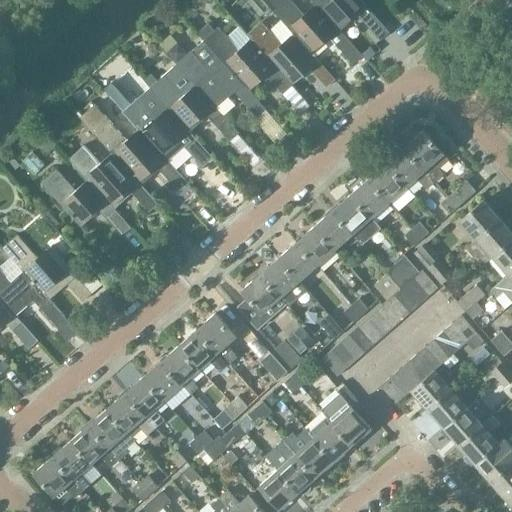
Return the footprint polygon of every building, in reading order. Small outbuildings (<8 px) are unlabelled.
[(264,0),(274,11),(282,20),(282,19),(295,34),(313,54),(331,38),(337,44),(354,64),(363,56),(340,30),(340,31),(322,10),(321,10),(317,5),(305,15),(290,0),(264,0)] [(312,0),(317,5),(321,10),(322,10),(340,31),(340,30),(358,15),(364,21),(381,40),(390,32),(367,7),(367,6),(361,0),(312,0)] [(248,34),(247,34),(252,40),(268,58),(286,78),(304,62),(310,57),(315,63),(309,68),(327,88),(336,80),(313,54),(295,34),(282,19),(282,20),(270,30),(262,21),(248,34)] [(209,23),(198,32),(205,40),(215,30),(209,23)] [(215,30),(205,40),(225,63),(243,84),(244,84),(261,68),(266,63),(272,69),(266,74),(284,94),(293,86),(286,78),(268,58),(252,40),(247,34),(248,34),(240,25),(227,36),(219,27),(215,30)] [(171,36),(161,45),(169,53),(179,45),(171,36)] [(189,54),(178,64),(198,87),(216,108),(217,107),(235,92),(240,98),(257,117),(266,109),(244,84),(243,84),(225,63),(205,40),(189,54)] [(179,45),(169,53),(178,64),(189,54),(180,43),(179,45)] [(363,56),(364,57),(367,61),(376,54),(372,50),(370,47),(362,55),(363,56)] [(151,74),(144,80),(151,88),(171,111),(189,131),(190,131),(208,115),(213,121),(230,141),(239,133),(217,107),(216,108),(198,87),(178,64),(165,75),(158,82),(151,74)] [(139,129),(144,135),(144,134),(163,155),(186,134),(191,140),(186,145),(203,165),(212,157),(190,131),(189,131),(171,111),(159,122),(138,98),(132,104),(124,111),(139,129)] [(127,99),(119,106),(124,111),(132,104),(127,99)] [(95,103),(80,116),(97,135),(113,153),(117,158),(118,158),(136,179),(154,163),(159,158),(165,164),(159,169),(176,188),(185,180),(163,155),(144,134),(144,135),(139,129),(127,140),(111,122),(95,103)] [(405,147),(404,148),(430,177),(435,182),(446,173),(441,167),(450,160),(444,153),(424,130),(405,147)] [(53,140),(41,150),(47,156),(58,146),(53,140)] [(85,146),(70,159),(86,177),(90,182),(91,182),(109,203),(109,202),(114,208),(132,193),(150,212),(159,204),(147,191),(136,179),(118,158),(117,158),(113,153),(101,164),(85,146)] [(404,148),(387,163),(407,185),(416,178),(427,189),(435,182),(430,177),(404,148)] [(13,158),(7,163),(15,172),(21,167),(13,158)] [(387,163),(369,178),(380,191),(389,201),(399,193),(407,185),(387,163)] [(91,182),(90,182),(78,193),(58,170),(43,183),(81,227),(100,210),(123,236),(132,228),(109,202),(109,203),(91,182)] [(369,178),(351,194),(371,217),(389,201),(369,178)] [(467,180),(449,196),(458,207),(477,191),(467,180)] [(353,233),(363,243),(380,228),(371,217),(351,194),(333,210),(353,233)] [(458,207),(449,196),(441,203),(451,214),(458,207)] [(461,220),(478,239),(501,218),(484,200),(461,220)] [(333,210),(315,226),(335,249),(353,233),(333,210)] [(487,262),(493,257),(511,240),(511,231),(501,218),(478,239),(466,248),(474,257),(479,253),(487,262)] [(420,222),(413,228),(422,239),(430,232),(420,222)] [(315,226),(297,242),(317,264),(335,249),(315,226)] [(422,239),(413,228),(405,235),(414,245),(422,239)] [(4,248),(24,272),(24,271),(48,298),(66,282),(83,301),(92,294),(70,268),(52,247),(39,258),(18,235),(4,248)] [(511,240),(493,257),(509,275),(511,272),(511,240)] [(297,242),(279,258),(299,280),(317,264),(297,242)] [(435,276),(446,266),(439,259),(426,244),(416,253),(429,268),(435,276)] [(406,257),(388,273),(401,288),(404,286),(413,278),(420,272),(410,262),(406,257)] [(279,258),(261,274),(281,296),(287,303),(296,295),(290,288),(299,280),(279,258)] [(446,266),(435,276),(442,283),(452,274),(446,266)] [(0,297),(16,316),(16,315),(34,300),(39,306),(56,325),(65,317),(48,298),(24,271),(24,272),(12,282),(0,268),(0,297)] [(438,288),(422,270),(420,272),(413,278),(429,296),(438,288)] [(508,274),(491,289),(497,297),(503,292),(511,301),(511,272),(509,275),(508,274)] [(388,273),(374,285),(387,301),(395,294),(401,288),(388,273)] [(281,296),(261,274),(243,290),(262,313),(281,296)] [(420,304),(429,296),(413,278),(404,286),(420,304)] [(467,312),(477,303),(486,295),(477,285),(458,302),(467,312)] [(401,288),(395,294),(411,312),(420,304),(404,286),(401,288)] [(395,294),(394,295),(386,302),(402,320),(411,312),(395,294)] [(0,329),(7,323),(12,329),(29,349),(38,341),(16,315),(16,316),(0,297),(0,329)] [(359,298),(352,305),(361,316),(369,309),(359,298)] [(386,302),(377,310),(393,328),(402,320),(386,302)] [(477,303),(467,312),(473,319),(484,310),(477,303)] [(361,316),(352,305),(344,312),(354,322),(361,316)] [(377,310),(368,318),(383,336),(393,328),(377,310)] [(216,313),(198,330),(218,352),(229,364),(238,357),(227,344),(236,336),(216,313)] [(462,315),(453,323),(468,341),(478,333),(462,315)] [(368,318),(358,326),(374,344),(383,336),(368,318)] [(326,328),(336,338),(343,331),(334,321),(326,328)] [(459,349),(467,343),(468,341),(453,323),(444,331),(459,349)] [(358,326),(349,334),(365,352),(374,344),(358,326)] [(302,328),(289,339),(301,352),(313,340),(302,328)] [(198,330),(180,345),(200,368),(201,367),(209,359),(220,372),(229,364),(218,352),(198,330)] [(435,339),(450,357),(454,354),(459,349),(444,331),(435,339)] [(491,340),(498,348),(509,339),(502,331),(491,340)] [(478,333),(468,341),(467,343),(473,350),(484,341),(478,333)] [(349,334),(340,342),(356,360),(365,352),(349,334)] [(426,347),(441,365),(444,362),(450,357),(435,339),(426,347)] [(511,342),(509,339),(498,348),(505,355),(511,349),(511,342)] [(286,341),(276,349),(292,368),(302,359),(286,341)] [(340,342),(331,350),(347,368),(356,360),(340,342)] [(180,345),(162,361),(182,384),(191,394),(199,388),(189,377),(200,368),(180,345)] [(433,373),(435,370),(441,365),(426,347),(417,355),(433,373)] [(484,347),(477,353),(484,360),(490,354),(484,347)] [(347,368),(331,350),(322,358),(338,376),(347,368)] [(262,362),(278,380),(288,372),(271,353),(262,362)] [(450,357),(444,362),(450,369),(456,363),(459,360),(454,354),(450,357)] [(408,362),(424,380),(433,373),(417,355),(408,362)] [(0,363),(0,371),(2,373),(10,366),(4,360),(0,363)] [(162,361),(144,377),(164,399),(182,384),(162,361)] [(399,370),(415,388),(424,380),(408,362),(399,370)] [(492,372),(499,379),(509,370),(503,362),(492,372)] [(299,369),(292,376),(301,386),(308,380),(299,369)] [(406,396),(412,390),(415,388),(399,370),(390,378),(406,396)] [(412,390),(429,409),(451,389),(435,370),(433,373),(424,380),(415,388),(412,390)] [(511,373),(509,370),(499,379),(505,387),(511,380),(511,373)] [(301,386),(292,376),(284,383),(293,393),(301,386)] [(144,377),(126,393),(156,427),(165,420),(154,408),(164,399),(144,377)] [(396,404),(406,396),(390,378),(381,386),(396,404)] [(429,409),(444,427),(467,407),(451,389),(429,409)] [(274,392),(267,398),(273,405),(280,399),(274,392)] [(126,393),(107,409),(128,431),(133,437),(134,437),(142,429),(148,435),(156,427),(126,393)] [(322,410),(332,421),(352,444),(371,428),(340,393),(322,410)] [(238,396),(231,403),(240,413),(248,407),(238,396)] [(263,401),(255,408),(265,418),(272,412),(263,401)] [(240,413),(231,403),(224,410),(233,420),(240,413)] [(444,427),(460,445),(483,425),(467,407),(444,427)] [(265,418),(255,408),(248,414),(257,425),(265,418)] [(107,409),(89,425),(110,447),(120,459),(128,452),(126,449),(136,440),(134,437),(133,437),(128,431),(107,409)] [(216,422),(222,429),(229,423),(223,416),(216,422)] [(483,425),(460,445),(467,453),(466,454),(465,457),(466,460),(468,463),(471,464),(474,464),(475,463),(476,463),(498,443),(490,434),(501,425),(493,416),(483,425)] [(332,421),(314,437),(334,460),(352,444),(332,421)] [(214,441),(212,443),(221,453),(229,446),(246,431),(238,423),(221,438),(219,436),(214,441)] [(89,425),(71,440),(92,463),(101,455),(112,467),(120,459),(110,447),(89,425)] [(205,430),(197,437),(207,447),(212,443),(214,441),(205,430)] [(294,433),(285,441),(316,476),(334,460),(314,437),(305,446),(294,433)] [(199,454),(204,449),(207,447),(197,437),(190,444),(199,454)] [(498,443),(476,463),(491,481),(511,463),(511,447),(504,438),(498,443)] [(71,440),(53,456),(83,490),(92,482),(82,471),(92,463),(71,440)] [(276,449),(267,457),(278,469),(299,492),(298,492),(299,494),(300,493),(303,494),(306,493),(309,491),(310,488),(310,484),(309,483),(316,476),(296,453),(285,441),(285,440),(276,449)] [(212,443),(207,447),(204,449),(214,460),(221,453),(212,443)] [(187,461),(177,450),(170,457),(179,467),(187,461)] [(230,450),(224,456),(231,464),(237,458),(230,450)] [(53,456),(35,473),(55,495),(63,505),(73,496),(75,498),(83,490),(53,456)] [(511,463),(491,481),(507,499),(511,495),(511,463)] [(190,465),(183,472),(192,482),(200,476),(190,465)] [(299,492),(278,469),(260,486),(280,508),(298,492),(299,492)] [(149,476),(141,482),(150,493),(158,486),(149,476)] [(150,493),(141,482),(134,489),(143,499),(150,493)] [(229,490),(220,498),(231,511),(264,511),(249,495),(241,503),(229,490)] [(162,491),(154,497),(164,508),(171,501),(162,491)] [(158,511),(164,508),(154,497),(147,504),(154,511),(158,511)] [(216,510),(213,511),(231,511),(220,498),(212,505),(216,510)] [(123,499),(112,508),(116,511),(128,511),(132,509),(123,499)]
